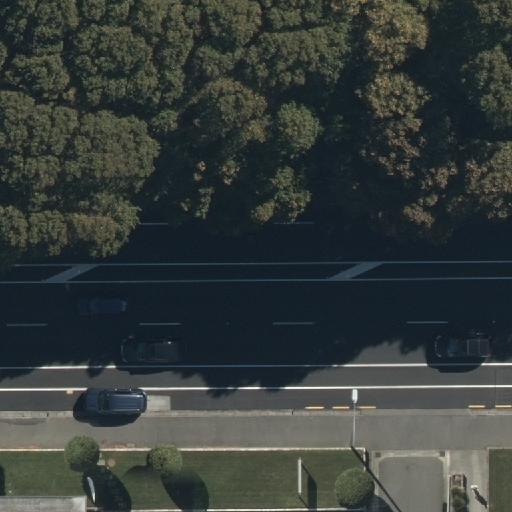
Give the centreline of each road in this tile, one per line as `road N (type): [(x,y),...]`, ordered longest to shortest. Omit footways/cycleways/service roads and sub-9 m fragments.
road 1 (primary): [(511,319),(0,321)]
road 2 (primary): [(0,225),(511,223)]
